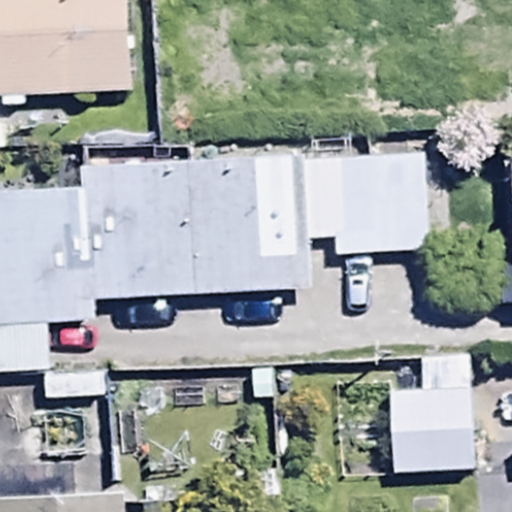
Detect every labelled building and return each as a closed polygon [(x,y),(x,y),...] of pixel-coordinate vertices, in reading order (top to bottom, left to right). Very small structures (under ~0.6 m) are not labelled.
[(0,0),(0,60),(137,57),(135,0),(0,0)] [(378,74),(379,107),(511,103),(511,0),(386,0),(389,74),(378,74)] [(424,160),(85,174),(86,197),(0,200),(0,383),(50,381),(48,326),(96,323),(96,307),(310,297),(307,246),(339,245),(340,261),(428,257),(424,160)] [(475,478),(468,362),(418,365),(420,394),(387,396),(392,483),(475,478)] [(126,511),(126,499),(1,507),(1,496),(0,495),(0,511),(126,511)]
